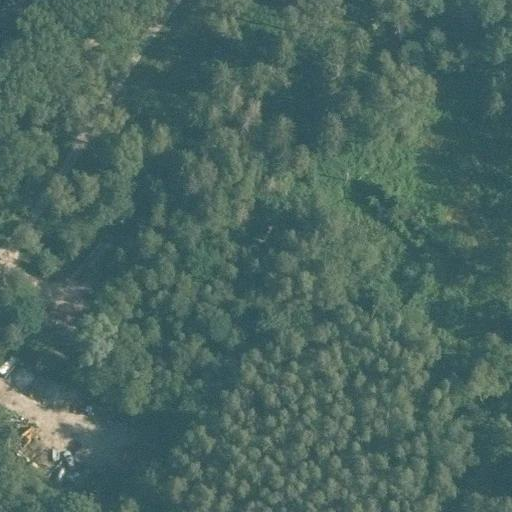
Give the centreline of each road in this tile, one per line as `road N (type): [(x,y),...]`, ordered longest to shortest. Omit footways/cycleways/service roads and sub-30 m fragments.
road 1 (residential): [(0,260),(199,0)]
road 2 (residential): [(134,0),(0,160)]
